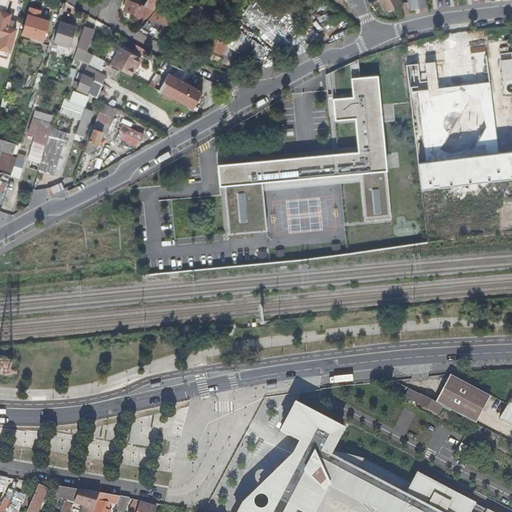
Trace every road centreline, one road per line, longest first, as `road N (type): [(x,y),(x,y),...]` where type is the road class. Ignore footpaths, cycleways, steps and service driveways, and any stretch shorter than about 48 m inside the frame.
road 1 (residential): [(0,462),(187,489),(223,429),(222,383)]
road 2 (residential): [(0,233),(114,179),(258,93)]
road 3 (tertiary): [(511,351),(222,383)]
road 4 (tertiary): [(222,383),(96,410),(0,415)]
road 5 (residential): [(115,0),(111,20),(163,53),(258,93)]
road 6 (residential): [(375,39),(511,9)]
road 7 (residential): [(258,93),(375,39)]
